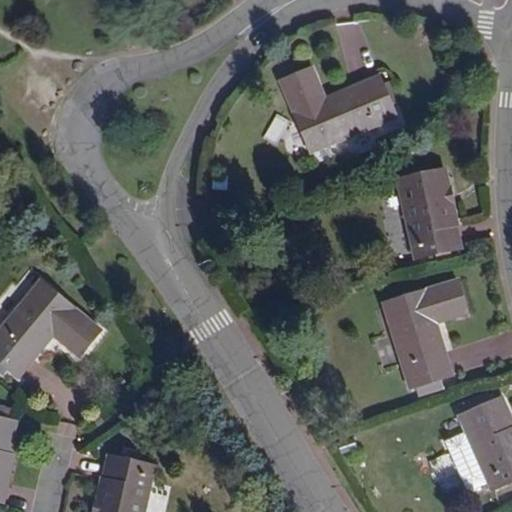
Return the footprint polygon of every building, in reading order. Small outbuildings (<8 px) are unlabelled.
[(383,102),(389,99),(383,85),(377,88),(374,80),(323,101),(310,70),(279,83),(309,154),(340,141),(367,130),(391,120),(386,108),(383,102)] [(391,105),(389,99),(383,102),(386,108),(391,105)] [(441,253),(442,258),(450,256),(449,251),(459,249),(442,171),(396,181),(414,259),(434,254),(441,253)] [(465,314),(455,281),(381,304),(408,389),(450,376),(434,324),(465,314)] [(101,332),(44,284),(0,335),(0,362),(19,379),(55,336),(80,358),(101,332)] [(511,442),(508,434),(511,432),(511,424),(501,399),(459,417),(492,490),(511,481),(511,442)] [(0,474),(4,456),(9,457),(16,424),(0,420),(0,474)] [(12,458),(9,457),(4,456),(0,474),(0,502),(3,503),(12,458)] [(143,511),(153,469),(109,459),(97,511),(143,511)]
